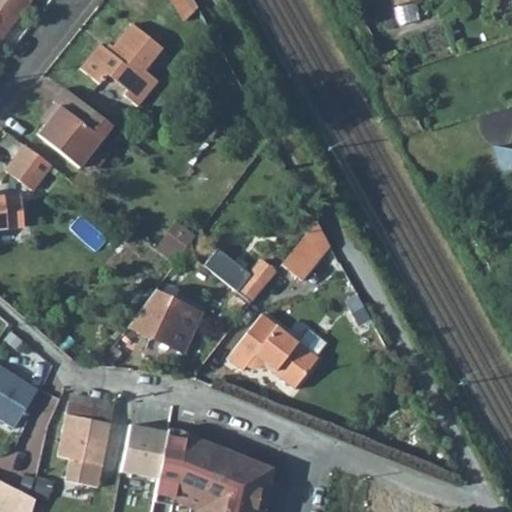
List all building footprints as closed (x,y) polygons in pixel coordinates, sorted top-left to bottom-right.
[(0,0),(0,37),(29,0),(0,0)] [(196,8),(191,0),(169,0),(181,20),(196,8)] [(419,3),(399,5),(400,21),(421,18),(419,3)] [(144,71),(162,49),(131,23),(109,52),(99,44),(79,69),(98,84),(106,75),(127,91),(123,96),(137,107),(157,82),(144,71)] [(96,147),(113,126),(64,87),(53,102),(55,103),(59,106),(45,123),(37,134),(79,168),(82,164),(88,170),(96,169),(103,160),(102,152),(96,147)] [(41,120),(45,123),(59,106),(55,103),(41,120)] [(40,179),(50,167),(25,147),(15,159),(40,179)] [(511,151),(493,147),(500,175),(511,172),(511,151)] [(5,172),(30,192),(40,179),(15,159),(5,172)] [(0,197),(0,228),(23,226),(20,195),(0,197)] [(184,251),(190,243),(177,233),(161,255),(174,265),(177,261),(184,251)] [(320,257),(306,233),(281,264),(301,280),(320,257)] [(196,260),(184,251),(177,261),(182,264),(184,265),(196,260)] [(252,300),(275,272),(261,260),(238,288),(252,300)] [(165,277),(170,281),(182,264),(177,261),(174,265),(165,277)] [(183,352),(201,312),(155,290),(120,336),(123,338),(125,339),(128,339),(131,338),(133,337),(136,336),(137,334),(138,332),(183,352)] [(345,306),(353,322),(363,317),(355,301),(345,306)] [(293,390),(317,358),(261,313),(226,359),(241,371),(245,366),(251,369),(257,369),(263,366),(293,390)] [(319,354),(328,343),(310,330),(302,341),(319,354)] [(35,390),(0,367),(0,419),(12,427),(35,390)] [(113,404),(70,395),(57,457),(76,460),(74,474),(97,479),(113,404)] [(224,450),(184,434),(183,440),(165,436),(154,491),(171,496),(171,500),(170,504),(168,511),(262,511),(270,476),(254,469),(257,463),(237,455),(231,470),(218,465),(224,450)] [(237,455),(224,450),(218,465),(231,470),(237,455)] [(271,469),(257,463),(254,469),(270,476),(271,469)] [(16,511),(22,493),(0,482),(0,511),(2,511),(16,511)] [(49,496),(72,506),(77,495),(66,491),(67,490),(54,484),(49,496)]
